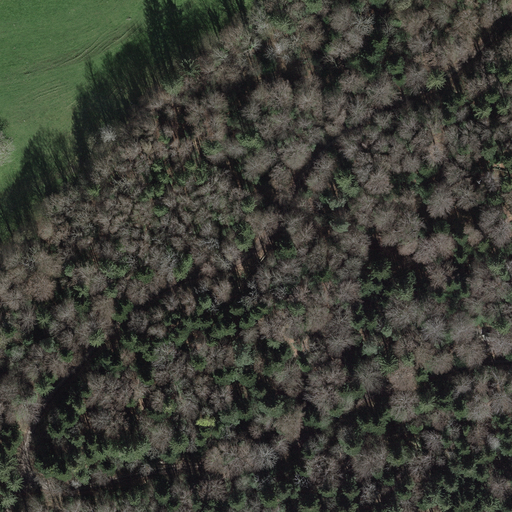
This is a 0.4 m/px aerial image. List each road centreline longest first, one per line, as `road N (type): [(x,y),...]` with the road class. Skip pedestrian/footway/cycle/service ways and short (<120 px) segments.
road 1 (track): [(0,511),(25,472),(36,417),(88,353),(177,281),(248,259),(319,153),(456,72),(511,15)]
road 2 (track): [(25,472),(53,487),(236,462),(285,447),(398,383),(511,359)]
